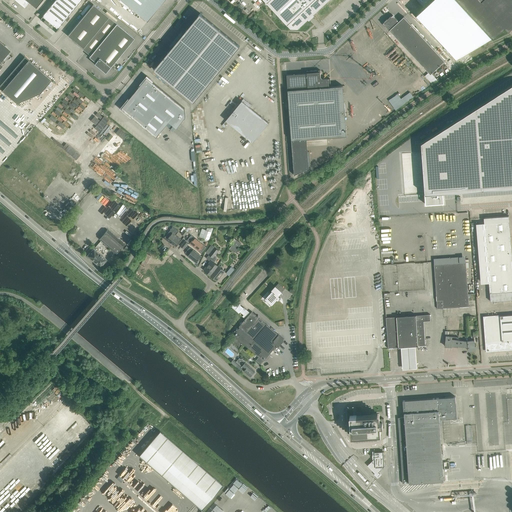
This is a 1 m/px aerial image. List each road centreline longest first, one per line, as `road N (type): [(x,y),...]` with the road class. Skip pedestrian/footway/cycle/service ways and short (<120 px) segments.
road 1 (primary): [(278,429),(0,196)]
road 2 (unclassified): [(305,394),(291,381),(252,386),(177,324),(210,284),(172,248)]
road 3 (unclassified): [(185,0),(106,89),(0,6)]
road 4 (unclassified): [(209,0),(267,49),(289,56),(336,45),(385,0)]
road 5 (unclassified): [(340,382),(511,369)]
